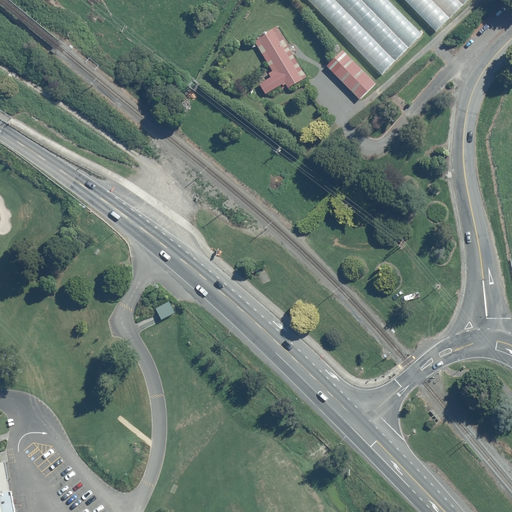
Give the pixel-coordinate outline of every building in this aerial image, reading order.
[(423,38),(387,0),(307,0),(381,78),(423,38)] [(404,0),(435,32),(468,0),(404,0)] [(308,78),(278,27),(256,40),(275,72),(270,75),(272,78),(261,85),(268,95),(286,84),(289,89),(308,78)] [(377,85),(352,58),(337,72),(363,99),(377,85)] [(175,314),(169,303),(155,310),(161,321),(175,314)]
